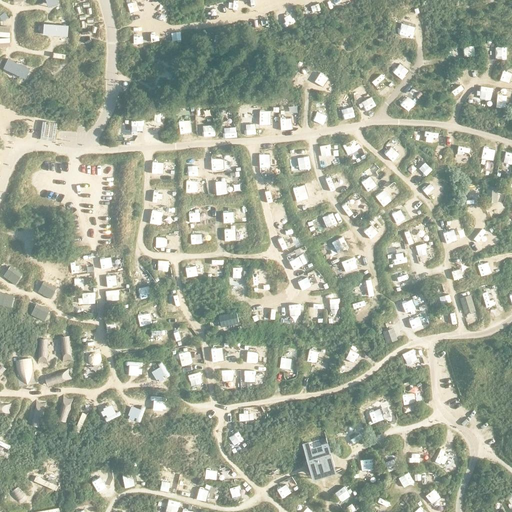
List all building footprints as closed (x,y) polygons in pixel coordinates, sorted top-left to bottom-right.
[(68,25),(44,23),(43,34),(67,36),(68,25)] [(0,35),(9,36),(10,25),(0,24),(0,35)] [(399,26),(399,38),(413,38),(413,26),(399,26)] [(0,45),(10,45),(9,37),(0,36),(0,45)] [(474,45),(464,47),(466,57),(476,54),(474,45)] [(498,58),(509,58),(509,46),(498,46),(498,58)] [(8,58),(3,68),(26,77),(30,67),(8,58)] [(401,78),(408,69),(399,62),(392,71),(401,78)] [(500,78),(509,81),(511,72),(511,71),(503,69),(500,78)] [(303,88),(304,78),(294,77),(293,87),(303,88)] [(314,89),(324,90),(324,80),(315,79),(314,89)] [(381,95),(390,88),(384,79),(375,86),(381,95)] [(478,99),(491,99),(492,86),(479,86),(478,99)] [(402,94),(397,103),(405,108),(411,99),(402,94)] [(505,106),(505,96),(495,95),(495,106),(505,106)] [(361,114),(373,110),(371,106),(359,109),(361,114)] [(339,120),(350,119),(349,107),(338,108),(339,120)] [(179,120),(194,119),(194,108),(179,109),(179,120)] [(327,111),(317,113),(319,123),(329,120),(327,111)] [(271,114),(260,114),(260,128),(272,127),(271,114)] [(296,117),(284,117),(285,129),(296,129),(296,117)] [(132,129),(143,128),(143,119),(132,119),(132,129)] [(55,140),(56,122),(43,120),(40,138),(55,140)] [(254,121),(245,121),(246,133),(255,133),(254,121)] [(203,125),(204,136),(216,134),(214,123),(203,125)] [(223,126),(223,136),(236,136),(236,126),(223,126)] [(348,154),(352,152),(356,160),(364,155),(355,139),(343,146),(348,154)] [(322,156),(332,154),(330,143),(320,145),(322,156)] [(458,145),(457,153),(464,154),(464,150),(470,150),(470,145),(458,145)] [(393,162),(400,155),(393,147),(386,154),(393,162)] [(483,147),(481,158),(494,160),(495,148),(483,147)] [(502,160),(511,162),(511,161),(511,150),(505,149),(502,160)] [(258,154),(260,167),(270,165),(267,152),(258,154)] [(299,156),(299,169),(310,168),(309,155),(299,156)] [(291,170),(299,169),(298,156),(290,157),(291,170)] [(212,169),(224,169),(223,157),(211,157),(212,169)] [(152,172),(164,172),(164,161),(152,161),(152,172)] [(427,162),(419,166),(423,175),(431,171),(427,162)] [(199,173),(199,163),(187,163),(187,173),(199,173)] [(335,172),(325,176),(331,189),(340,185),(335,172)] [(199,187),(199,175),(187,175),(187,187),(199,187)] [(361,183),(369,192),(377,185),(369,176),(361,183)] [(217,194),(228,193),(226,180),(215,181),(217,194)] [(304,184),(292,187),(296,201),(308,198),(304,184)] [(486,185),(486,201),(496,202),(497,185),(486,185)] [(382,206),(391,200),(384,189),(375,195),(382,206)] [(393,214),(397,224),(407,219),(403,210),(393,214)] [(234,211),(223,211),(223,222),(235,221),(234,211)] [(200,222),(200,212),(190,212),(189,221),(200,222)] [(332,212),(322,217),(326,226),(336,221),(332,212)] [(281,213),(271,214),(272,223),(282,223),(281,213)] [(237,240),(237,227),(226,228),(226,240),(237,240)] [(444,231),(446,240),(456,238),(453,228),(444,231)] [(191,233),(191,243),(201,242),(201,233),(191,233)] [(332,241),(337,252),(348,247),(343,235),(332,241)] [(156,247),(166,247),(166,236),(156,236),(156,247)] [(420,255),(429,252),(425,241),(416,244),(420,255)] [(299,248),(286,254),(288,260),(301,254),(299,248)] [(114,256),(115,266),(123,265),(122,255),(114,256)] [(292,269),(306,264),(303,255),(289,260),(292,269)] [(340,259),(344,269),(356,266),(352,255),(340,259)] [(113,267),(111,256),(100,258),(102,269),(113,267)] [(211,268),(222,268),(222,258),(211,258),(211,268)] [(158,260),(157,270),(168,271),(168,261),(158,260)] [(194,272),(205,273),(206,263),(195,262),(194,272)] [(480,276),(491,274),(489,263),(478,265),(480,276)] [(8,266),(2,272),(17,285),(23,278),(8,266)] [(394,272),(396,282),(406,280),(404,270),(394,272)] [(105,286),(116,284),(114,273),(103,275),(105,286)] [(230,274),(230,282),(241,282),(241,274),(230,274)] [(308,275),(298,279),(302,289),(312,284),(308,275)] [(84,288),(83,277),(74,277),(74,288),(84,288)] [(145,282),(136,286),(140,297),(149,293),(145,282)] [(55,292),(42,284),(37,292),(50,300),(55,292)] [(105,290),(107,301),(119,299),(118,289),(105,290)] [(82,292),(82,303),(95,302),(95,291),(82,292)] [(329,294),(330,304),(339,304),(339,293),(329,294)] [(440,295),(442,303),(451,300),(449,293),(440,295)] [(13,296),(0,294),(0,303),(12,305),(13,296)] [(472,295),(461,297),(464,313),(475,311),(472,295)] [(401,302),(406,314),(416,309),(412,298),(401,302)] [(33,303),(28,310),(45,322),(49,315),(33,303)] [(299,303),(289,304),(290,322),(300,322),(299,303)] [(321,304),(312,304),(313,316),(321,316),(321,304)] [(222,326),(240,322),(237,311),(219,315),(222,326)] [(139,313),(139,325),(151,324),(151,313),(139,313)] [(419,318),(410,323),(414,332),(424,328),(419,318)] [(394,326),(383,330),(387,343),(398,338),(394,326)] [(79,330),(81,340),(93,338),(91,328),(79,330)] [(61,359),(70,359),(71,335),(62,335),(61,359)] [(39,337),(38,362),(47,362),(48,338),(39,337)] [(211,347),(213,360),(224,359),(223,346),(211,347)] [(316,366),(321,367),(325,348),(320,347),(316,366)] [(413,348),(402,352),(406,363),(417,359),(413,348)] [(247,360),(258,361),(258,350),(247,349),(247,360)] [(346,357),(354,362),(359,354),(351,349),(346,357)] [(188,350),(178,352),(181,366),(192,363),(188,350)] [(316,363),(318,352),(308,350),(306,362),(316,363)] [(30,356),(14,360),(20,386),(36,382),(30,356)] [(290,369),(292,358),(281,357),(280,367),(290,369)] [(83,377),(94,377),(94,367),(83,367),(83,377)] [(220,379),(232,380),(232,368),(221,368),(220,379)] [(255,380),(255,369),(245,368),(244,379),(255,380)] [(69,370),(46,378),(49,386),(71,377),(69,370)] [(201,370),(189,373),(192,384),(204,381),(201,370)] [(414,391),(402,391),(402,402),(414,401),(414,391)] [(0,411),(11,412),(11,402),(0,401),(0,411)] [(35,402),(32,425),(41,426),(45,404),(35,402)] [(368,413),(374,423),(383,417),(377,407),(368,413)] [(237,431),(229,438),(239,450),(247,444),(237,431)] [(313,479),(337,471),(333,461),(326,437),(303,444),(307,458),(313,479)] [(386,472),(394,469),(389,457),(382,459),(386,472)] [(360,458),(361,469),(373,469),(372,458),(360,458)] [(205,477),(217,478),(218,469),(206,468),(205,477)] [(124,486),(135,485),(132,472),(122,474),(124,486)] [(394,479),(397,488),(413,482),(409,472),(394,479)] [(415,475),(417,484),(428,481),(426,472),(415,475)] [(56,490),(58,485),(36,475),(34,480),(56,490)] [(111,480),(100,481),(102,497),(112,496),(111,480)] [(167,490),(170,481),(162,480),(160,489),(167,490)] [(179,483),(177,492),(189,495),(192,485),(179,483)] [(335,490),(341,500),(350,496),(345,485),(335,490)] [(282,498),(291,493),(287,486),(278,491),(282,498)] [(200,487),(196,497),(205,500),(209,490),(200,487)] [(229,489),(231,497),(241,495),(239,487),(229,489)] [(434,488),(425,494),(431,503),(440,497),(434,488)] [(375,503),(384,510),(390,503),(382,495),(375,503)] [(8,502),(24,505),(25,498),(9,496),(8,502)] [(167,499),(164,511),(175,511),(178,501),(167,499)] [(309,511),(313,507),(303,501),(295,511),(309,511)] [(184,503),(182,511),(193,511),(195,505),(184,503)]
